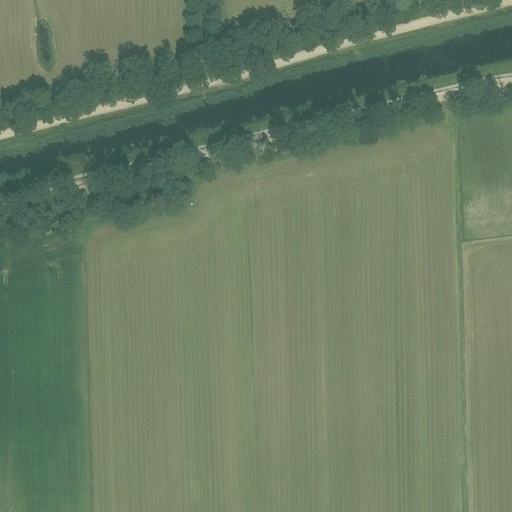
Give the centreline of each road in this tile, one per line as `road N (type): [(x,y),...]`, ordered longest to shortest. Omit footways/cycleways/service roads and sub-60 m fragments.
road 1 (unclassified): [(0,202),(511,81)]
road 2 (track): [(511,2),(206,87)]
road 3 (track): [(206,87),(0,136)]
